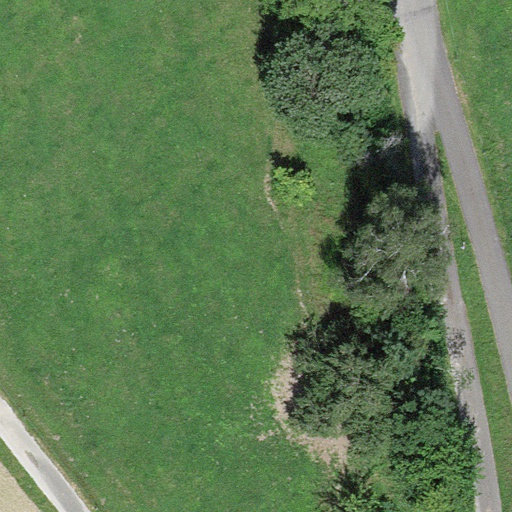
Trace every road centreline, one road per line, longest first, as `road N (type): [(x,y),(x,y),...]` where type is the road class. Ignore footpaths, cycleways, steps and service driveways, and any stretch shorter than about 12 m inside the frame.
road 1 (track): [(419,39),(423,158),(487,511)]
road 2 (track): [(75,511),(0,414)]
